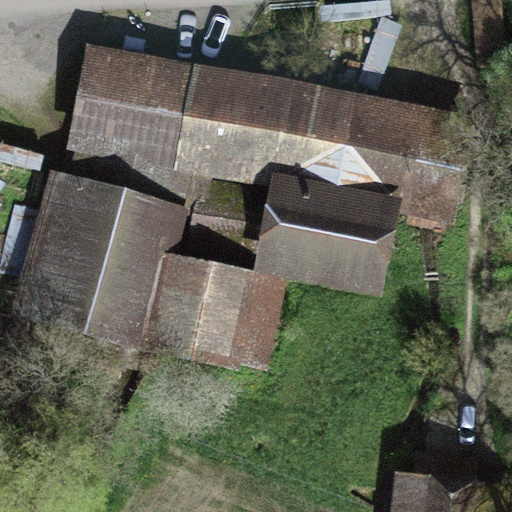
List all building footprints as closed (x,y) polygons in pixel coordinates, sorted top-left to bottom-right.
[(288,180),(275,258),(369,276),(384,198),(413,203),(409,222),(444,229),(464,128),(97,60),(84,129),(182,147),(180,161),(288,180)] [(258,221),(194,209),(184,260),(247,273),(258,221)] [(132,338),(149,276),(105,263),(87,325),(132,338)] [(158,346),(264,368),(280,294),(174,271),(158,346)] [(484,511),(486,501),(471,499),(475,466),(418,459),(412,511),(484,511)]
